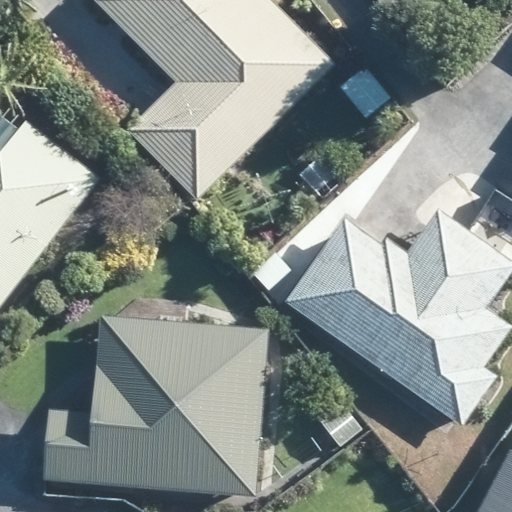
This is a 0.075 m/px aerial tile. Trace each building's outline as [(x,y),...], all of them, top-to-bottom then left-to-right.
[(92,0),(176,83),(128,131),(195,199),(330,62),(267,0),(92,0)] [(338,87),(364,119),(390,97),(364,66),(338,87)] [(0,304),(97,178),(22,120),(20,123),(0,149),(0,304)] [(511,261),(499,253),(471,233),(435,209),(426,221),(411,242),(405,251),(388,241),(386,238),(381,245),(348,224),(340,218),(283,299),(458,422),(464,415),(492,374),(481,367),(508,326),(483,307),(511,268),(511,266),(511,261)] [(193,323),(117,317),(100,315),(98,346),(96,377),(93,411),(51,408),(45,480),(252,494),(263,339),(264,327),(243,327),(193,323)] [(343,403),(319,423),(338,445),(361,425),(343,403)] [(511,511),(511,453),(509,451),(478,511),(511,511)]
